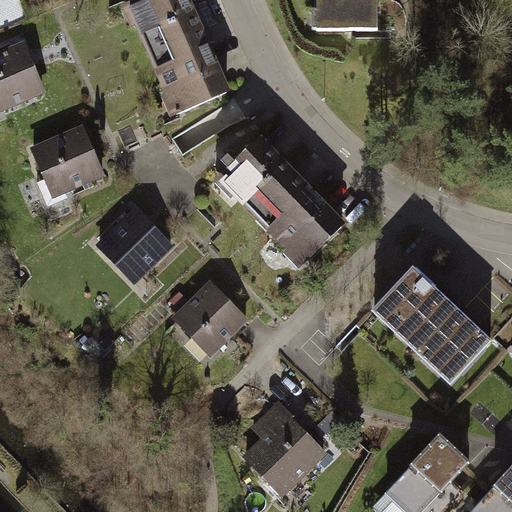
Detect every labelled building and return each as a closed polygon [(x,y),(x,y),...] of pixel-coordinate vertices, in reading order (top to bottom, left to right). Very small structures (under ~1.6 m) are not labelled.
[(222,86),(184,0),(119,0),(166,109),(222,86)] [(309,0),(310,28),(386,28),(386,0),(309,0)] [(0,111),(45,93),(24,42),(0,52),(0,111)] [(101,172),(80,123),(27,145),(47,194),(101,172)] [(347,223),(263,134),(214,180),(298,269),(347,223)] [(170,240),(130,199),(90,238),(129,279),(170,240)] [(490,342),(413,269),(372,313),(449,385),(490,342)] [(245,316),(209,277),(172,312),(208,351),(245,316)] [(326,450),(278,401),(232,445),(280,494),(326,450)] [(420,511),(470,463),(440,434),(371,503),(380,511),(420,511)] [(511,511),(511,464),(462,511),(511,511)]
